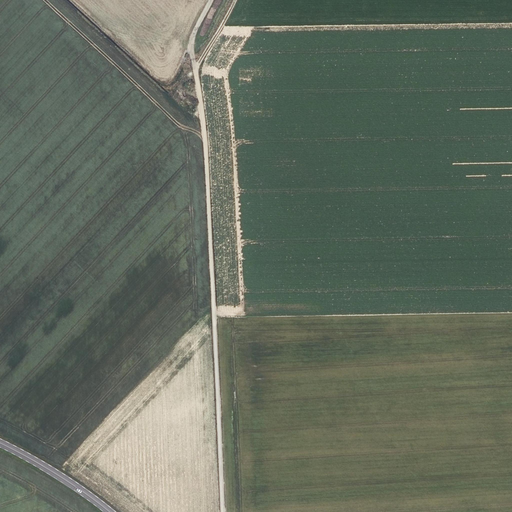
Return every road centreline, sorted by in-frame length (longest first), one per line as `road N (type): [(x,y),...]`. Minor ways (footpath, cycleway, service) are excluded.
road 1 (unclassified): [(193,56),(221,511)]
road 2 (secondary): [(0,442),(109,511)]
